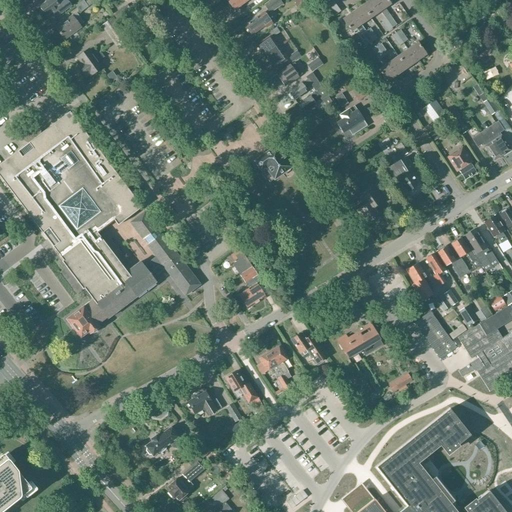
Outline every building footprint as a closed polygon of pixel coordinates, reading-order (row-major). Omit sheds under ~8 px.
[(44,0),(46,3),(40,7),(46,16),(52,12),(56,17),(71,6),(66,0),(44,0)] [(89,0),(84,0),(75,7),(80,13),(88,8),(88,7),(92,4),(89,0)] [(228,0),(227,1),(234,10),(247,1),(246,0),(228,0)] [(280,0),(270,0),(264,4),(270,13),(284,4),(280,0)] [(371,0),(363,6),(371,18),(378,13),(382,11),(373,0),(371,0)] [(391,5),(387,0),(373,0),(382,11),(386,17),(393,27),(397,25),(385,8),(391,5)] [(324,8),(328,13),(337,7),(333,1),(324,8)] [(127,5),(113,14),(117,20),(131,11),(127,5)] [(353,12),(362,25),(371,18),(363,6),(353,12)] [(332,18),(341,12),(337,7),(328,13),(332,18)] [(366,32),(361,25),(362,25),(353,12),(343,20),(352,32),(358,28),(369,44),(374,41),(367,31),(366,32)] [(259,16),(245,26),(252,35),(266,26),(267,27),(273,23),(265,13),(259,17),(259,16)] [(72,17),(72,16),(56,29),(64,40),(80,28),(79,25),(83,22),(77,14),(72,17)] [(386,17),(381,21),(388,31),(393,27),(386,17)] [(114,18),(102,26),(118,49),(130,40),(114,18)] [(367,31),(374,41),(377,39),(370,29),(367,31)] [(404,43),(408,40),(401,31),(397,34),(404,43)] [(394,36),(401,46),(404,43),(397,34),(394,36)] [(270,36),(257,45),(265,58),(278,49),(270,36)] [(407,50),(416,62),(426,55),(417,43),(407,50)] [(385,58),(389,55),(382,45),(378,48),(385,58)] [(374,51),(381,60),(385,58),(378,48),(374,51)] [(287,61),(278,49),(265,58),(273,70),(287,61)] [(79,67),(87,77),(90,74),(92,76),(92,75),(91,74),(102,66),(103,68),(103,67),(99,62),(105,58),(101,52),(95,57),(90,50),(78,58),(83,64),(79,67)] [(406,69),(416,62),(407,50),(398,57),(406,69)] [(292,62),(300,56),(297,51),(288,57),(292,62)] [(397,76),(406,69),(398,57),(388,63),(397,76)] [(318,58),(307,65),(312,72),(323,65),(318,58)] [(294,63),(276,75),(285,87),(298,78),(298,77),(302,74),(294,63)] [(388,63),(378,70),(387,83),(397,76),(388,63)] [(317,92),(322,88),(312,73),(306,77),(308,79),(289,92),(294,100),(307,92),(305,89),(312,85),(317,92)] [(358,101),(368,95),(369,96),(373,94),(367,84),(353,92),(358,101)] [(298,105),(303,113),(316,105),(314,103),(322,98),(328,107),(332,104),(322,88),(317,92),(298,105)] [(256,90),(250,94),(257,103),(262,100),(256,90)] [(482,103),(491,116),(497,111),(488,99),(482,103)] [(435,101),(423,109),(436,127),(448,118),(435,101)] [(342,120),(336,124),(343,133),(348,130),(352,136),(367,126),(363,121),(364,120),(358,109),(356,110),(354,107),(348,111),(339,116),(342,120)] [(142,208),(70,112),(0,164),(0,176),(93,299),(83,307),(67,319),(81,337),(89,331),(91,334),(92,334),(94,334),(95,333),(96,332),(98,330),(98,328),(99,326),(97,325),(106,317),(107,319),(155,282),(152,279),(165,268),(186,295),(199,285),(145,213),(131,223),(131,224),(118,234),(140,263),(126,273),(97,233),(114,220),(118,225),(142,208)] [(453,122),(462,135),(468,131),(459,118),(453,122)] [(502,156),(511,150),(501,136),(499,133),(503,130),(497,122),(480,134),(483,138),(486,136),(489,140),(491,138),(502,156)] [(436,132),(430,136),(434,141),(439,137),(436,132)] [(484,147),(494,161),(502,156),(491,138),(489,140),(486,136),(483,138),(480,134),(472,139),(477,147),(483,144),(484,147)] [(268,152),(255,162),(263,173),(262,175),(265,180),(268,180),(270,183),(285,172),(287,172),(289,171),(290,169),(291,167),(269,136),(261,142),(268,152)] [(404,142),(398,145),(405,156),(410,152),(404,142)] [(462,147),(447,157),(457,172),(459,171),(465,180),(476,173),(470,164),(472,162),(462,147)] [(403,195),(417,186),(416,184),(418,183),(410,171),(414,169),(406,157),(394,165),(389,168),(388,170),(391,174),(390,174),(395,181),(399,178),(403,184),(399,187),(403,195)] [(382,202),(371,187),(357,197),(364,207),(357,211),(366,224),(372,220),(380,215),(374,207),(382,202)] [(511,216),(508,209),(506,211),(505,210),(502,212),(501,214),(499,215),(507,228),(511,226),(511,225),(511,216)] [(504,231),(495,216),(484,223),(493,237),(495,236),(500,244),(505,240),(501,233),(504,231)] [(476,255),(474,255),(481,266),(485,272),(499,264),(490,250),(484,254),(482,251),(487,248),(475,229),(464,236),(476,255)] [(469,252),(461,238),(457,241),(455,240),(453,242),(453,243),(451,244),(460,258),(466,254),(475,269),(481,266),(474,255),(474,256),(471,251),(469,252)] [(436,253),(445,266),(451,263),(456,272),(461,279),(466,276),(461,269),(465,267),(460,259),(455,262),(446,246),(441,250),(440,249),(438,250),(438,252),(436,253)] [(238,261),(234,265),(241,275),(246,283),(246,282),(250,289),(240,295),(248,309),(265,298),(257,284),(256,285),(252,279),(257,275),(253,268),(242,253),(236,257),(238,261)] [(445,270),(435,253),(432,255),(431,255),(430,255),(429,256),(428,258),(426,259),(433,270),(432,270),(436,275),(434,277),(439,285),(446,281),(440,273),(445,270)] [(423,273),(418,264),(407,270),(415,284),(412,286),(422,301),(433,295),(427,286),(427,287),(422,280),(426,277),(424,273),(423,273)] [(450,291),(444,295),(452,306),(457,303),(450,291)] [(494,312),(505,305),(499,295),(488,302),(494,312)] [(443,296),(437,300),(444,311),(450,307),(443,296)] [(511,306),(511,305),(459,338),(472,359),(478,355),(480,358),(485,366),(486,367),(478,372),(491,392),(511,378),(511,330),(509,332),(510,334),(503,339),(498,330),(511,320),(511,306)] [(478,321),(469,306),(459,312),(468,328),(478,321)] [(431,312),(415,322),(421,330),(419,331),(440,360),(457,348),(431,312)] [(383,345),(371,325),(347,339),(345,336),(337,341),(347,358),(361,350),(364,356),(383,345)] [(456,332),(449,336),(452,341),(459,337),(456,332)] [(302,333),(291,340),(301,357),(308,354),(314,365),(326,358),(313,335),(306,339),(302,333)] [(280,346),(269,352),(283,375),(288,372),(282,363),(288,359),(280,346)] [(269,352),(259,359),(267,372),(273,368),(278,378),(277,379),(282,388),(274,393),(276,396),(278,399),(292,391),(291,388),(283,375),(269,352)] [(485,366),(480,358),(472,364),(477,371),(485,366)] [(460,371),(464,377),(475,370),(471,364),(460,371)] [(245,385),(237,372),(226,378),(234,392),(241,387),(244,392),(242,393),(249,403),(258,398),(249,383),(245,385)] [(394,383),(389,386),(392,392),(398,389),(399,390),(406,386),(405,385),(411,381),(408,375),(394,383)] [(208,414),(215,408),(220,405),(215,398),(211,401),(205,392),(199,396),(198,395),(194,397),(195,398),(189,403),(196,412),(203,407),(208,414)] [(165,414),(166,407),(162,402),(155,402),(150,406),(149,412),(153,417),(160,418),(165,414)] [(231,403),(225,407),(233,420),(239,417),(231,403)] [(504,511),(488,492),(466,509),(468,511),(453,511),(429,482),(434,479),(419,460),(440,443),(448,453),(470,436),(449,410),(376,468),(407,507),(400,511),(383,511),(374,500),(358,511),(504,511)] [(166,446),(171,443),(174,447),(179,447),(184,440),(178,433),(174,432),(173,433),(169,427),(158,436),(156,434),(150,439),(151,441),(145,446),(147,449),(146,452),(148,455),(151,455),(153,457),(159,452),(162,453),(165,450),(166,446)] [(202,443),(193,450),(201,459),(209,453),(202,443)] [(189,482),(203,470),(197,463),(200,461),(195,455),(187,461),(191,467),(183,475),(184,477),(180,480),(178,479),(167,487),(169,491),(168,493),(173,499),(175,497),(179,501),(185,496),(184,495),(189,491),(188,489),(192,486),(189,482)] [(0,510),(3,508),(3,509),(4,509),(5,509),(29,490),(30,489),(30,488),(29,487),(8,460),(7,460),(6,460),(5,460),(0,464),(0,510)] [(212,498),(221,510),(219,511),(228,511),(231,510),(225,502),(229,499),(222,490),(212,498)]
